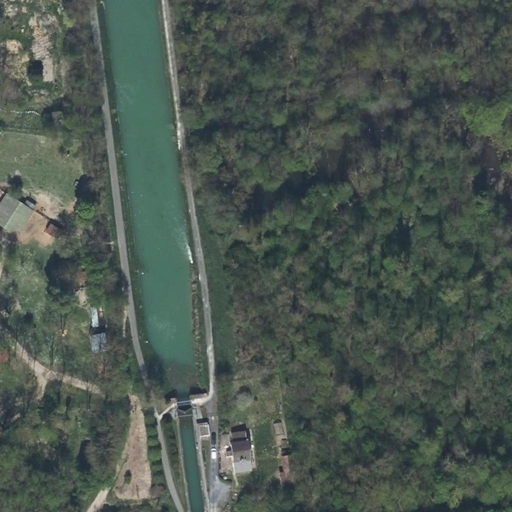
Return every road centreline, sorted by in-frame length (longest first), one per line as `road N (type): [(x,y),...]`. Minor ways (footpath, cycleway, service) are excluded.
road 1 (track): [(157,421),(175,404),(210,397),(167,0)]
road 2 (track): [(133,401),(47,374),(0,325)]
